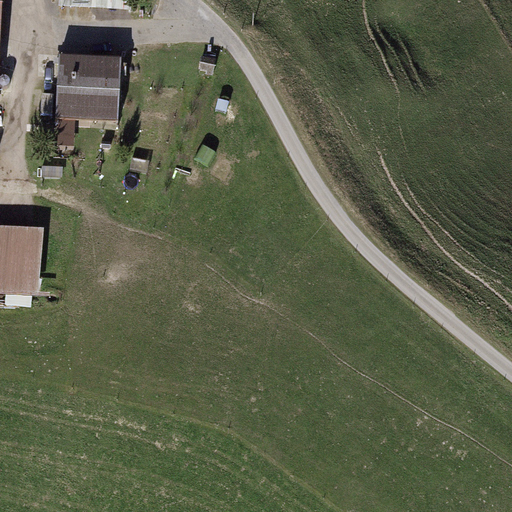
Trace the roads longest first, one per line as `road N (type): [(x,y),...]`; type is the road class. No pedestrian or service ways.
road 1 (track): [(178,0),(232,44),(318,195),(367,252),(511,372)]
road 2 (track): [(34,0),(8,213)]
road 3 (track): [(29,34),(169,38),(196,10)]
